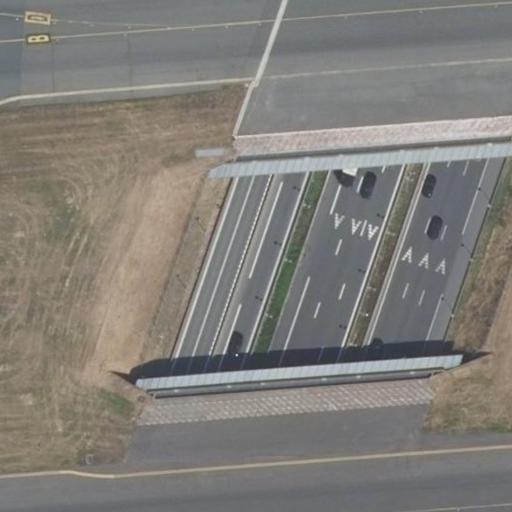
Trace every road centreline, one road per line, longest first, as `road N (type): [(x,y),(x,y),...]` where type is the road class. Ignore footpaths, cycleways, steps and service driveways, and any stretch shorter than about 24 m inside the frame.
road 1 (motorway): [(431,0),(257,511)]
road 2 (motorway): [(355,0),(181,511)]
road 3 (secondary): [(140,511),(313,0)]
road 4 (motorway): [(340,511),(511,10)]
